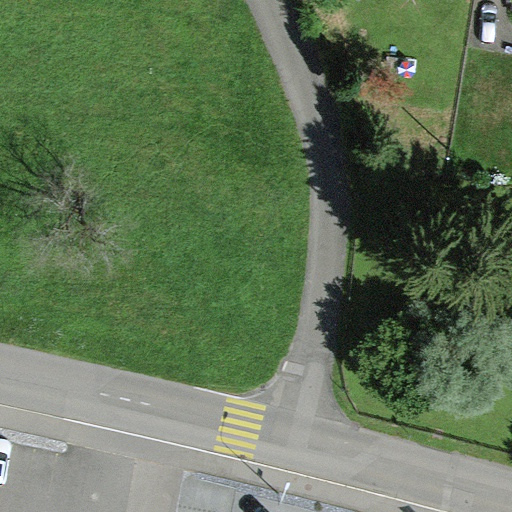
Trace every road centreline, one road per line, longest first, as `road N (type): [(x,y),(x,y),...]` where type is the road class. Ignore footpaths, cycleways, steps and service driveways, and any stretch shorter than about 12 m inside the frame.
road 1 (residential): [(264,0),(293,70),(325,195),(318,324),(294,441)]
road 2 (residential): [(294,441),(0,371)]
road 3 (residential): [(511,498),(294,441)]
